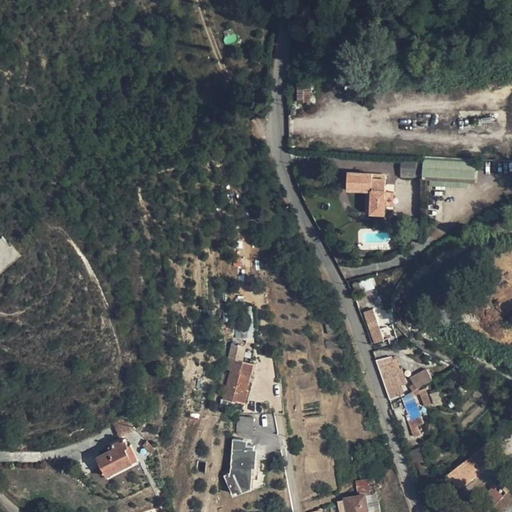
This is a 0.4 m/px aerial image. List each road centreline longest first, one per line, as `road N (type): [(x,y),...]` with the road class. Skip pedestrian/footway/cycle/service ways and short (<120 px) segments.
road 1 (unclassified): [(418,511),(350,314),(282,160),(285,0)]
road 2 (track): [(0,311),(31,308),(58,278),(46,231),(54,226),(68,235),(94,283),(121,351),(109,397),(75,421),(0,437)]
